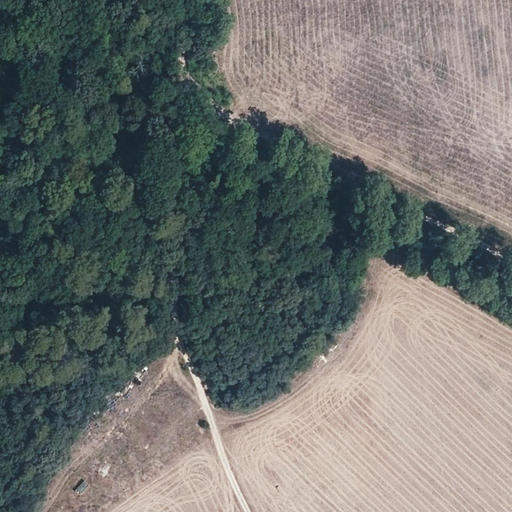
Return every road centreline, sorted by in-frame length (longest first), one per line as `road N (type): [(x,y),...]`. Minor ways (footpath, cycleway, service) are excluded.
road 1 (track): [(247,511),(188,384),(172,230),(178,91),(157,0)]
road 2 (track): [(178,91),(511,264)]
